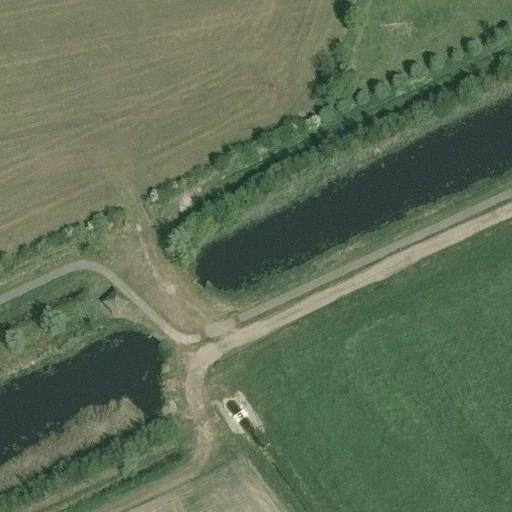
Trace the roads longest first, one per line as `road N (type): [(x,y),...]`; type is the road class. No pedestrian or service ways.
road 1 (track): [(209,324),(242,338),(511,211)]
road 2 (track): [(242,338),(206,358),(193,390),(198,416),(230,465)]
